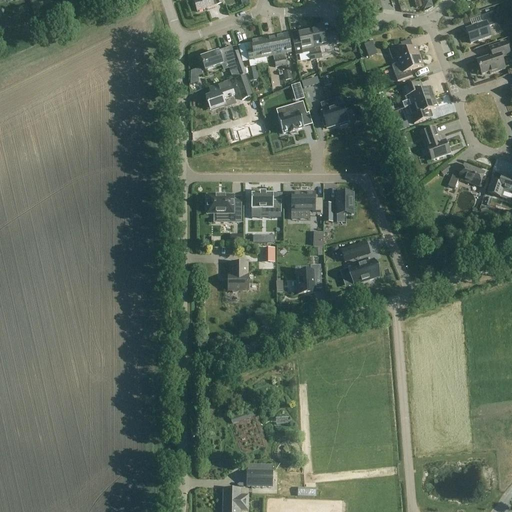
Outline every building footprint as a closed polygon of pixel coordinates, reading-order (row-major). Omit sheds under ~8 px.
[(222,4),(220,0),(195,0),(193,1),(197,12),(214,7),(222,4)] [(497,25),(493,13),(481,17),(483,24),(466,30),(471,44),(491,37),(488,28),(497,25)] [(323,28),(310,30),(316,60),(322,59),(320,48),(338,44),(336,34),(325,36),(323,28)] [(316,60),(310,30),(298,33),(299,39),(293,40),(296,57),(309,54),(311,61),(316,60)] [(275,37),(281,67),(287,66),(285,55),(292,53),(288,35),(275,37)] [(281,67),(275,37),(263,40),(267,58),(273,57),(276,72),(282,71),(281,67)] [(267,58),(263,40),(250,42),(252,51),(247,52),(249,62),(267,58)] [(510,56),(506,43),(489,48),(492,57),(477,62),(482,76),(490,73),(490,75),(505,70),(501,59),(510,56)] [(398,58),(400,63),(400,64),(420,57),(416,47),(403,52),(401,46),(388,51),(392,61),(398,58)] [(218,53),(200,59),(205,73),(229,65),(228,62),(234,60),(231,48),(224,51),(218,53)] [(377,49),(370,52),(372,58),(379,56),(377,49)] [(487,51),(476,54),(477,59),(489,57),(487,51)] [(392,66),(394,72),(397,82),(412,77),(410,71),(423,67),(420,57),(400,64),(400,63),(392,66)] [(233,73),(236,79),(246,75),(242,64),(235,66),(238,72),(233,73)] [(253,97),(246,76),(234,80),(242,101),(253,97)] [(225,105),(223,101),(235,97),(229,82),(208,89),(211,97),(206,99),(208,105),(206,106),(207,110),(209,109),(210,110),(225,105)] [(404,109),(409,107),(411,107),(434,99),(431,88),(418,93),(415,86),(402,90),(406,101),(402,103),(404,109)] [(340,99),(321,104),(324,112),(322,113),(324,119),(322,119),(324,127),(326,127),(327,129),(340,125),(341,127),(348,125),(347,123),(349,122),(344,106),(343,106),(340,99)] [(438,109),(434,99),(411,107),(409,107),(412,117),(411,117),(414,125),(433,118),(431,111),(438,109)] [(296,131),(303,129),(300,117),(306,115),(302,103),(291,107),(293,115),(278,120),(282,135),(289,133),(290,135),(297,133),(296,131)] [(450,155),(445,141),(440,143),(435,128),(423,133),(428,147),(427,148),(432,161),(450,155)] [(240,133),(244,145),(253,142),(249,130),(240,133)] [(479,188),(485,174),(464,166),(461,174),(454,172),(448,187),(455,190),(459,180),(479,188)] [(493,178),(488,194),(500,198),(503,190),(511,193),(511,179),(502,176),(500,183),(498,183),(498,180),(493,178)] [(261,215),(281,215),(281,202),(273,202),(273,194),(266,194),(266,193),(260,193),(260,194),(251,194),(251,210),(261,210),(261,215)] [(292,194),(291,213),(309,213),(309,216),(322,216),(322,200),(315,200),(314,194),(292,194)] [(353,216),(353,194),(336,194),(336,216),(353,216)] [(207,197),(207,216),(231,216),(231,224),(241,224),(241,211),(234,211),(234,197),(207,197)] [(355,247),(340,252),(343,263),(359,258),(355,247)] [(372,261),(348,269),(353,286),(378,278),(372,261)] [(228,276),(228,292),(231,292),(233,294),(237,294),(238,292),(248,292),(248,276),(247,276),(247,264),(230,264),(230,276),(228,276)] [(311,272),(298,273),(299,295),(317,294),(316,281),(322,281),(321,266),(311,267),(311,272)] [(247,472),(247,488),(272,488),(272,472),(247,472)] [(297,487),(297,496),(315,496),(315,488),(297,487)] [(247,511),(248,497),(240,497),(240,491),(223,490),(223,511),(239,511),(240,511),(246,511),(247,511)]
